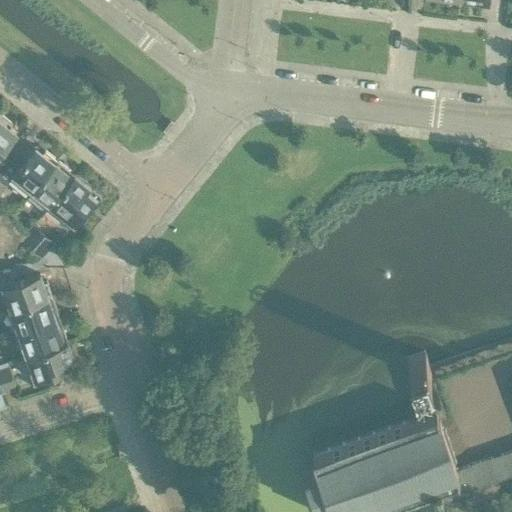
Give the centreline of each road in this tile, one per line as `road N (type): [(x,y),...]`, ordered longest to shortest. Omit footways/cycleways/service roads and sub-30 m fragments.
road 1 (unclassified): [(511,120),(270,92),(225,100)]
road 2 (residential): [(134,383),(108,305),(108,278),(112,253),(162,188)]
road 3 (residential): [(0,60),(162,188)]
road 4 (residential): [(225,100),(89,0)]
road 5 (residential): [(134,383),(0,427)]
road 6 (residential): [(181,511),(134,383)]
